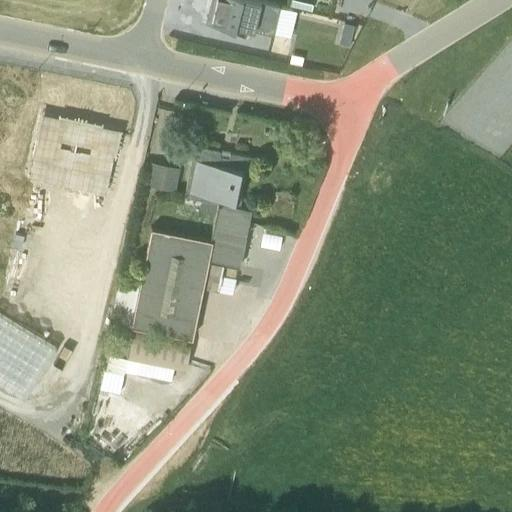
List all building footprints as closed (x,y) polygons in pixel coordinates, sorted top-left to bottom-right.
[(262,0),(209,0),(204,21),(232,28),(233,24),(271,34),(278,4),(262,0)] [(298,0),(287,0),(287,5),(311,10),(312,3),(298,0)] [(230,153),(228,155),(220,153),(218,150),(195,146),(184,198),(216,205),(209,241),(150,229),(138,285),(118,281),(107,325),(190,341),(207,263),(238,268),(250,211),(239,208),(249,158),(230,153)] [(179,169),(150,163),(145,186),(174,192),(179,169)] [(0,314),(0,382),(28,398),(57,347),(0,314)] [(114,360),(185,373),(190,343),(107,328),(106,335),(118,337),(114,360)]
